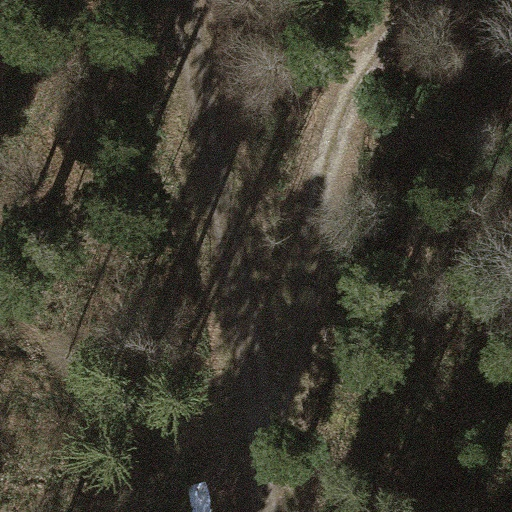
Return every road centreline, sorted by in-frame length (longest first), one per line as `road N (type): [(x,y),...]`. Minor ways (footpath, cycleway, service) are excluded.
road 1 (track): [(259,475),(325,195),(387,63),(450,13),(504,0)]
road 2 (track): [(258,511),(223,228),(181,0)]
